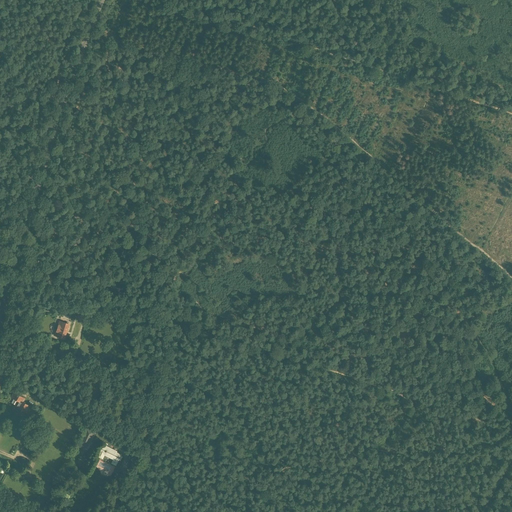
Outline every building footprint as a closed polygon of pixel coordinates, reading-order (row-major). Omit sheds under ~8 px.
[(64,339),(69,323),(59,320),(57,325),(56,325),(56,326),(55,329),(55,331),(54,336),(64,339)] [(83,383),(88,380),(82,372),(77,374),(83,383)] [(23,402),(25,398),(17,394),(19,391),(14,388),(12,391),(13,392),(10,397),(14,399),(11,403),(15,405),(17,401),(18,401),(15,406),(28,413),(32,407),(23,402)] [(86,428),(80,443),(87,447),(94,432),(86,428)] [(115,453),(110,450),(111,449),(102,445),(99,452),(118,461),(121,454),(116,451),(115,453)]
